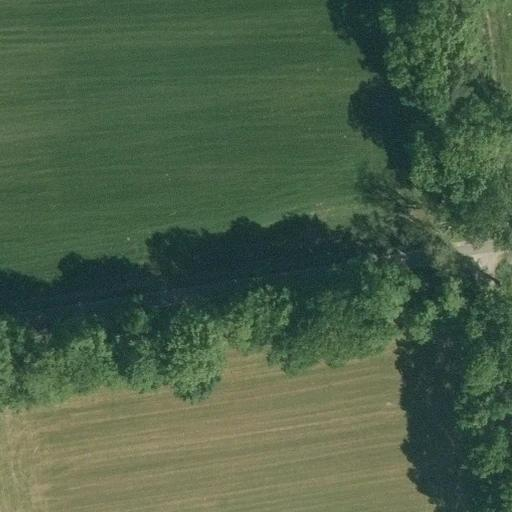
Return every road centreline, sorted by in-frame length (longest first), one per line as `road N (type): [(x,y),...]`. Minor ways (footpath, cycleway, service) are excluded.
road 1 (unclassified): [(0,323),(511,243)]
road 2 (track): [(442,0),(477,249)]
